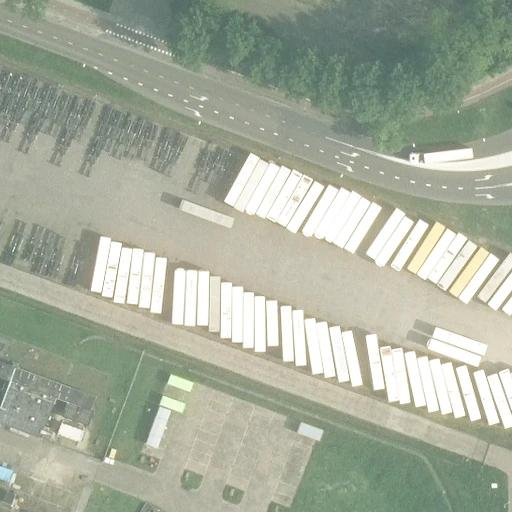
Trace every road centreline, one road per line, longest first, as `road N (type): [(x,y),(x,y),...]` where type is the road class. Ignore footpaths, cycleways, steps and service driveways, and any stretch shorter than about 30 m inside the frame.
road 1 (tertiary): [(373,155),(138,70)]
road 2 (tertiary): [(138,70),(0,18)]
road 3 (tertiary): [(511,141),(448,156),(373,155)]
